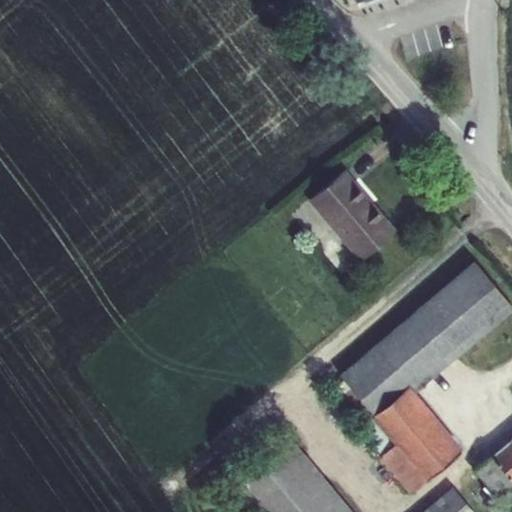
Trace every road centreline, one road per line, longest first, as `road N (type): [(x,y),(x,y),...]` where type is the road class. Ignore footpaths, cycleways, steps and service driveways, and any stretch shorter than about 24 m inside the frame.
road 1 (residential): [(353,39),(498,198)]
road 2 (residential): [(498,198),(485,0)]
